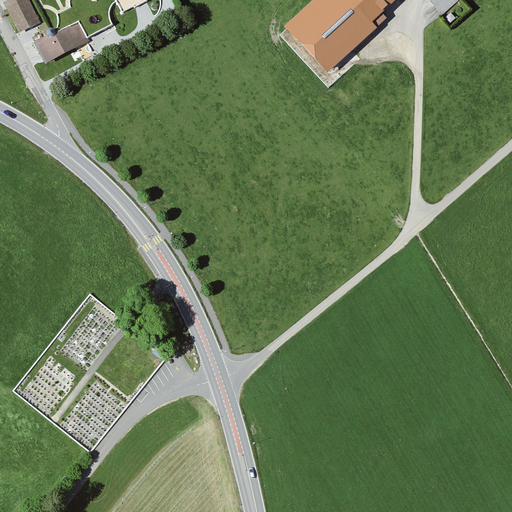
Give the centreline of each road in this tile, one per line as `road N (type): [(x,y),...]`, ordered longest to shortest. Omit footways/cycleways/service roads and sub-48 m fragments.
road 1 (unclassified): [(511,146),(257,359),(218,378)]
road 2 (primary): [(218,378),(163,260),(103,187),(59,149)]
road 3 (unclassified): [(218,378),(145,408),(54,511)]
road 4 (residential): [(0,18),(57,126),(59,149)]
road 5 (primary): [(255,511),(218,378)]
